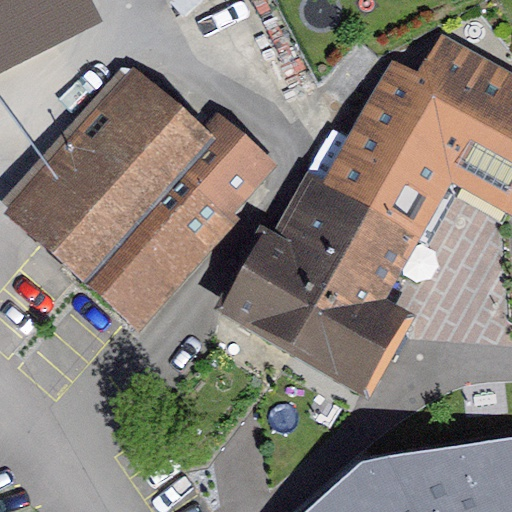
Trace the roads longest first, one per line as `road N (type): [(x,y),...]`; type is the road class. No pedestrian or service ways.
road 1 (unknown): [(380,437),(325,386),(193,308),(81,466)]
road 2 (unknown): [(193,308),(289,174),(295,145),(260,111),(133,33)]
road 3 (residential): [(123,511),(0,377)]
